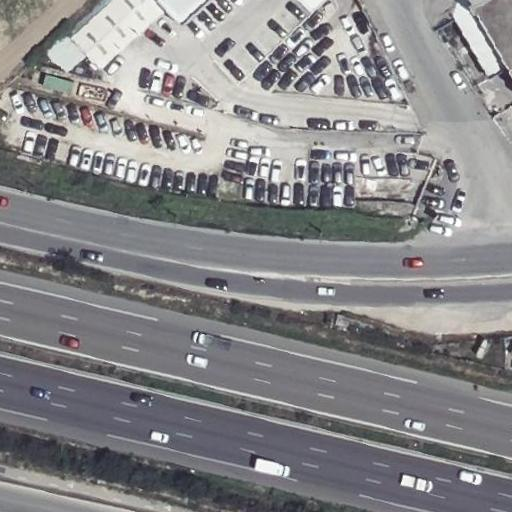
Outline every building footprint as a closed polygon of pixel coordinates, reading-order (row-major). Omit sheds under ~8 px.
[(78,0),(54,23),(62,31),(96,0),(78,0)] [(162,8),(154,0),(96,0),(62,31),(88,58),(96,67),(162,8)] [(154,0),(162,8),(178,24),(204,0),(154,0)] [(454,18),(483,80),(501,72),(511,96),(511,0),(485,0),(474,6),(454,18)] [(88,58),(62,31),(32,60),(58,85),(88,58)]
